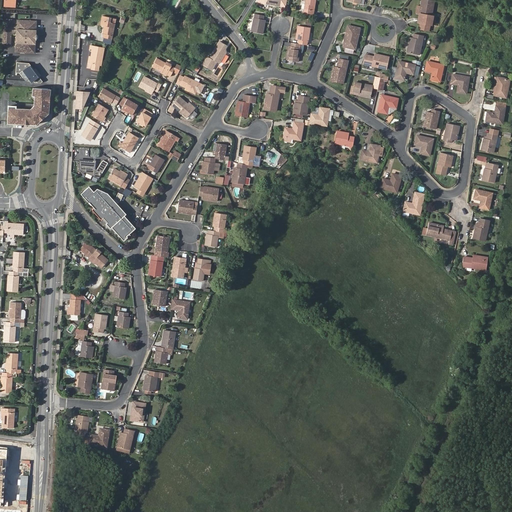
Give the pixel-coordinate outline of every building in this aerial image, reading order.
[(313,5),(315,5),(315,0),(305,0),(303,14),(313,16),(314,12),(312,11),(312,8),(313,5)] [(422,14),(420,23),(430,25),(435,1),(428,0),(421,0),(421,6),(419,14),(422,14)] [(263,22),(263,19),(264,16),(255,14),(251,32),(262,34),(265,23),(263,22)] [(105,23),(104,26),(102,34),(104,34),(103,38),(111,40),(115,23),(112,23),(110,22),(111,18),(102,16),(101,22),(105,23)] [(12,20),(4,20),(2,46),(10,47),(12,20)] [(36,21),(17,20),(15,51),(34,52),(36,21)] [(347,36),(346,35),(343,46),(347,47),(346,51),(354,53),(355,49),(360,29),(357,28),(357,24),(350,23),(350,26),(347,36)] [(429,31),(430,25),(420,23),(419,29),(429,31)] [(298,40),(297,43),(299,44),(306,45),(307,41),(308,41),(310,28),(303,27),(301,26),(298,26),(296,36),(298,37),(298,40)] [(413,38),(410,37),(407,52),(419,55),(423,35),(414,33),(413,38)] [(227,47),(219,42),(209,59),(207,58),(203,66),(212,71),(217,62),(219,64),(226,54),(223,52),(227,47)] [(297,43),(291,42),(291,46),(290,49),(287,48),(286,59),(298,61),(300,48),(299,48),(299,44),(297,43)] [(86,67),(97,70),(98,64),(100,65),(103,48),(90,46),(89,50),(92,50),(90,58),(88,57),(86,67)] [(374,56),(365,54),(363,64),(386,69),(389,57),(374,54),(374,56)] [(339,58),(337,67),(334,66),(331,81),(343,84),(348,60),(339,58)] [(153,70),(171,79),(173,74),(175,70),(171,68),(165,66),(157,61),(153,70)] [(440,81),(444,65),(427,61),(425,70),(432,72),(431,79),(440,81)] [(404,80),(406,73),(413,74),(415,65),(399,62),(395,78),(404,80)] [(20,73),(26,81),(29,79),(31,82),(39,76),(31,65),(20,73)] [(175,70),(173,74),(178,77),(182,68),(177,66),(175,70)] [(453,74),(451,84),(458,85),(457,92),(466,94),(469,77),(453,74)] [(146,90),(153,93),(154,90),(159,92),(162,84),(158,83),(157,84),(144,77),(139,87),(146,90)] [(191,91),(190,93),(196,96),(197,93),(201,95),(205,88),(201,86),(185,78),(185,79),(181,77),(177,84),(187,89),(191,91)] [(498,77),(495,92),(494,95),(506,98),(510,80),(498,77)] [(359,93),(358,95),(370,98),(373,86),(355,82),(353,91),(359,93)] [(274,95),(270,95),(267,94),(264,109),(276,111),(280,91),(283,92),(284,88),(281,87),(271,86),(270,90),(275,91),(274,95)] [(15,107),(8,107),(8,121),(15,121),(15,124),(36,125),(49,114),(49,105),(48,105),(49,94),(47,94),(48,89),(33,88),(32,96),(35,96),(34,107),(30,110),(15,109),(15,107)] [(112,104),(116,95),(103,89),(99,97),(112,104)] [(77,90),(76,108),(88,109),(89,91),(77,90)] [(235,115),(247,117),(250,103),(255,103),(256,98),(243,96),(243,102),(237,101),(235,115)] [(299,96),(298,100),(297,103),(295,103),(293,113),(306,115),(309,98),(299,96)] [(398,99),(382,96),(378,112),(387,113),(388,106),(395,108),(398,99)] [(122,107),(129,111),(133,113),(138,105),(128,99),(124,97),(120,104),(123,105),(122,107)] [(195,110),(189,105),(180,98),(173,106),(181,112),(183,113),(189,118),(195,110)] [(102,120),(110,107),(100,101),(92,115),(102,120)] [(506,103),(497,101),(495,113),(487,112),(486,121),(502,124),(506,103)] [(310,121),(310,123),(327,126),(329,109),(320,108),(319,115),(311,114),(310,121)] [(146,125),(151,117),(146,114),(148,111),(145,109),(138,120),(145,124),(146,125)] [(434,114),(431,113),(427,112),(423,127),(435,129),(439,112),(435,111),(434,114)] [(89,123),(83,134),(91,139),(100,124),(92,119),(90,123),(89,123)] [(300,140),(303,124),(294,122),(293,129),(285,128),(284,137),(283,141),(291,142),(292,138),(300,140)] [(449,139),(453,140),(456,141),(460,126),(447,123),(443,141),(448,142),(449,139)] [(166,134),(162,141),(159,145),(169,150),(175,139),(172,137),(173,134),(166,130),(164,133),(166,134)] [(133,147),(140,136),(131,131),(124,142),(122,141),(119,145),(130,152),(133,147)] [(337,131),(335,143),(353,147),(354,137),(349,136),(349,133),(337,131)] [(487,139),(484,138),(481,150),(493,153),(497,135),(488,133),(487,139)] [(420,153),(429,156),(433,139),(416,135),(414,144),(421,146),(420,153)] [(216,155),(215,158),(222,159),(223,156),(225,156),(227,145),(214,143),(213,152),(216,152),(216,155)] [(371,145),(369,152),(362,150),(361,159),(377,163),(380,146),(371,145)] [(247,165),(254,166),(256,148),(244,146),(243,157),(245,157),(244,160),(244,164),(247,165)] [(175,150),(171,157),(173,157),(176,160),(180,153),(175,150)] [(165,158),(157,153),(151,163),(153,165),(151,168),(157,172),(165,158)] [(443,164),(448,165),(451,166),(453,155),(441,153),(437,173),(446,175),(447,171),(442,170),(443,164)] [(282,156),(278,161),(283,165),(287,159),(282,156)] [(205,164),(203,163),(202,172),(213,174),(215,159),(206,158),(205,162),(205,164)] [(96,176),(97,162),(81,160),(80,169),(96,176)] [(97,170),(102,173),(108,162),(104,160),(102,162),(97,170)] [(244,184),(247,165),(244,164),(237,163),(237,167),(234,167),(231,182),(233,182),(242,184),(244,184)] [(482,180),(494,183),(498,165),(489,163),(488,169),(485,168),(482,180)] [(115,168),(109,178),(123,186),(129,174),(121,170),(120,171),(115,168)] [(145,192),(154,177),(143,171),(139,178),(141,179),(136,186),(140,188),(145,192)] [(402,176),(393,174),(391,181),(383,179),(381,188),(397,192),(402,176)] [(89,186),(81,193),(93,207),(92,209),(100,218),(103,216),(107,221),(106,222),(111,228),(112,227),(123,239),(127,236),(126,236),(136,227),(124,215),(126,213),(107,193),(97,188),(93,191),(89,186)] [(204,188),(201,188),(199,196),(203,196),(202,199),(217,201),(219,190),(204,187),(204,188)] [(480,207),(488,209),(492,194),(476,190),(474,199),(481,200),(480,207)] [(423,199),(414,197),(413,203),(405,202),(403,211),(420,215),(423,199)] [(193,214),(196,214),(197,207),(194,206),(195,203),(179,200),(177,212),(193,215),(193,214)] [(223,232),(226,232),(226,229),(224,228),(226,215),(215,213),(213,224),(215,225),(215,227),(214,231),(221,232),(223,232)] [(473,238),(485,241),(490,220),(480,218),(479,226),(476,226),(473,238)] [(8,224),(4,224),(3,233),(7,233),(7,234),(9,234),(9,237),(12,237),(12,234),(23,235),(24,224),(8,223),(8,224)] [(442,233),(443,229),(444,226),(428,223),(426,235),(450,240),(452,231),(447,230),(446,234),(442,233)] [(222,238),(223,232),(221,232),(214,231),(209,230),(209,234),(208,236),(206,236),(205,245),(217,247),(218,237),(222,238)] [(163,257),(165,257),(166,252),(167,252),(169,237),(158,235),(156,250),(155,250),(154,255),(163,257)] [(95,250),(92,247),(85,241),(79,248),(86,254),(101,267),(107,260),(99,253),(101,252),(96,248),(95,250)] [(13,272),(22,272),(22,268),(23,268),(24,253),(14,252),(13,268),(13,272)] [(154,255),(151,255),(150,259),(148,275),(160,276),(162,261),(163,257),(154,255)] [(467,262),(468,257),(463,257),(462,266),(486,270),(488,257),(473,255),(473,258),(472,262),(467,262)] [(175,257),(173,267),(175,267),(177,259),(181,260),(181,258),(175,257)] [(175,267),(173,267),(172,276),(183,278),(186,259),(181,258),(181,260),(177,259),(175,267)] [(198,262),(197,266),(197,268),(195,267),(193,279),(203,281),(206,263),(209,264),(209,260),(198,258),(198,262)] [(27,276),(27,273),(22,272),(13,272),(9,271),(9,275),(8,275),(7,291),(17,292),(19,276),(27,276)] [(124,289),(125,287),(125,283),(115,281),(113,297),(125,299),(126,289),(124,289)] [(153,304),(165,306),(167,291),(156,290),(153,304)] [(79,315),(81,293),(73,293),(73,299),(70,299),(69,314),(71,314),(71,320),(77,320),(78,315),(79,315)] [(173,300),(171,309),(179,310),(178,317),(187,318),(189,302),(173,300)] [(10,322),(19,323),(19,319),(20,319),(21,303),(10,302),(9,318),(10,318),(10,322)] [(128,329),(130,319),(128,319),(128,317),(129,313),(119,311),(116,327),(128,329)] [(104,326),(106,327),(107,315),(96,313),(94,328),(103,329),(104,326)] [(19,327),(20,323),(19,323),(10,322),(6,322),(6,326),(5,326),(4,342),(14,342),(15,327),(19,327)] [(169,348),(173,349),(176,332),(164,330),(162,341),(164,341),(164,344),(162,344),(162,347),(169,348)] [(92,358),(93,349),(91,348),(91,346),(92,342),(82,341),(80,357),(92,358)] [(172,355),(173,349),(169,348),(162,347),(158,347),(158,351),(158,353),(156,353),(154,362),(166,364),(167,359),(168,354),(171,354),(172,355)] [(7,373),(16,373),(16,370),(17,370),(18,354),(7,353),(6,369),(7,369),(7,373)] [(113,371),(104,369),(101,389),(113,391),(115,375),(113,375),(113,371)] [(159,377),(159,372),(150,370),(149,375),(146,375),(144,390),(147,390),(150,391),(155,391),(157,377),(159,377)] [(16,378),(16,373),(7,373),(3,372),(2,376),(1,376),(0,392),(11,393),(12,377),(16,378)] [(90,394),(92,374),(80,372),(78,387),(81,388),(81,392),(90,394)] [(142,421),(145,404),(133,402),(131,420),(142,421)] [(1,408),(1,412),(3,412),(2,419),(2,428),(13,428),(14,409),(1,408)] [(78,421),(76,420),(75,431),(77,432),(76,435),(84,436),(84,433),(87,433),(89,422),(87,422),(88,417),(79,416),(78,419),(78,421)] [(92,435),(90,444),(106,447),(109,430),(100,429),(99,436),(92,435)] [(130,451),(134,431),(125,429),(124,433),(121,433),(118,448),(130,451)]
